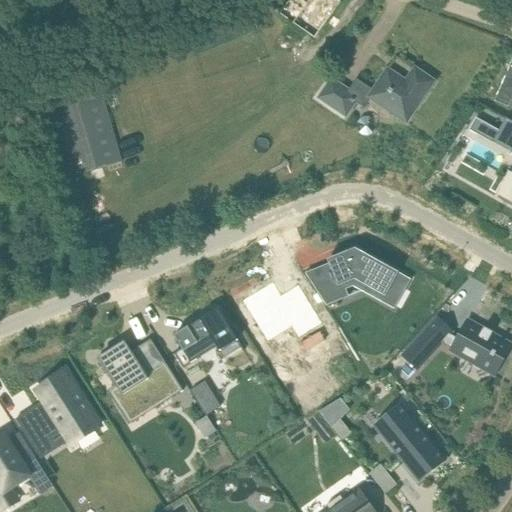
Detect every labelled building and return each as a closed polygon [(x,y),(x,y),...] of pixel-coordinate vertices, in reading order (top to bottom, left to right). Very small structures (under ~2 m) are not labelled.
[(314,38),(340,2),(338,0),(289,0),(280,14),(314,38)] [(511,61),(495,100),(509,106),(509,105),(511,106),(511,61)] [(356,80),(349,90),(359,98),(355,104),(367,112),(374,100),(407,122),(423,98),(434,81),(415,68),(409,76),(406,81),(387,69),(376,85),(372,91),(356,80)] [(331,79),(317,99),(345,118),(355,104),(359,98),(349,90),(331,79)] [(71,178),(123,163),(100,86),(48,102),(71,178)] [(511,121),(506,118),(493,141),(511,150),(511,172),(511,173),(511,121)] [(476,134),(483,123),(476,119),(469,130),(476,134)] [(342,254),(343,258),(329,263),(335,279),(314,287),(326,306),(349,296),(345,286),(353,282),(384,300),(399,273),(356,249),(342,254)] [(273,282),(242,301),(268,342),(290,328),(292,327),(298,338),(322,324),(297,284),(280,294),(273,282)] [(175,335),(174,336),(182,349),(175,354),(184,369),(201,358),(218,348),(224,358),(242,347),(219,310),(190,327),(189,327),(187,328),(187,329),(180,333),(176,336),(175,335)] [(437,319),(403,356),(418,369),(442,343),(453,349),(452,351),(494,375),(511,345),(492,335),(493,334),(483,329),(468,322),(459,339),(450,334),(452,333),(437,319)] [(125,342),(98,359),(106,372),(108,371),(119,388),(111,393),(124,412),(148,397),(155,408),(180,392),(181,392),(183,391),(165,362),(163,363),(164,365),(153,372),(138,349),(131,353),(125,342)] [(30,410),(16,419),(38,454),(52,445),(47,438),(62,428),(70,441),(73,444),(99,428),(64,373),(38,390),(45,401),(48,406),(33,415),(30,410)] [(206,416),(220,407),(205,383),(191,392),(206,416)] [(401,405),(383,420),(395,436),(388,441),(410,469),(420,481),(425,477),(446,460),(435,446),(426,436),(401,405)] [(206,416),(197,422),(206,436),(215,430),(206,416)] [(338,418),(330,425),(333,428),(343,440),(350,434),(340,421),(338,418)] [(5,436),(0,438),(0,510),(1,511),(13,505),(5,493),(11,489),(29,477),(40,494),(53,486),(35,457),(23,464),(8,440),(5,436)] [(380,466),(370,475),(385,493),(396,485),(380,466)] [(53,471),(47,475),(57,491),(64,487),(53,471)] [(330,511),(329,511),(373,511),(359,491),(344,501),(340,495),(326,505),(330,511)]
